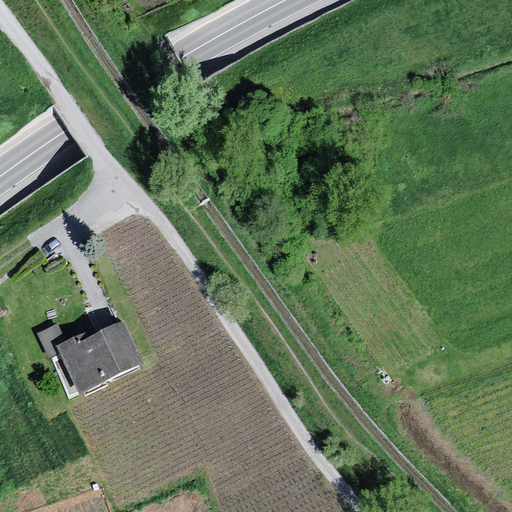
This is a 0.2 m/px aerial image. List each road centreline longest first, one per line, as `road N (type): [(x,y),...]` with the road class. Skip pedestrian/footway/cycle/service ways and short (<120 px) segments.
road 1 (track): [(362,511),(337,488),(154,215),(124,189)]
road 2 (tertiary): [(0,176),(179,58),(286,0)]
road 3 (track): [(57,89),(124,189)]
